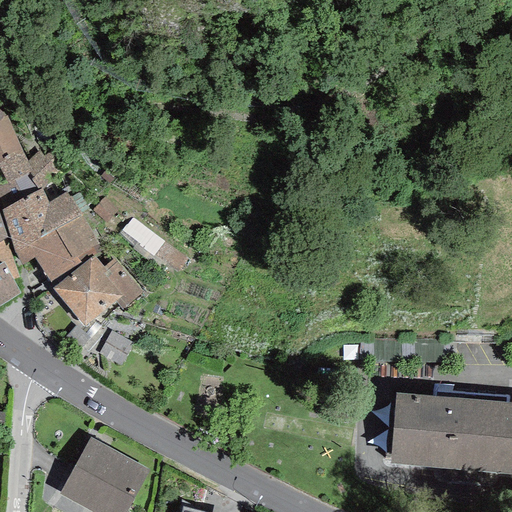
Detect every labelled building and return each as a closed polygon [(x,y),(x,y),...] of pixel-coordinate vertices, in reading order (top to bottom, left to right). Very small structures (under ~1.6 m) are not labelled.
[(6,115),(0,120),(0,169),(5,181),(7,184),(29,173),(31,171),(27,161),(6,115)] [(40,150),(27,161),(31,171),(29,173),(33,177),(29,180),(38,191),(42,188),(64,171),(50,152),(44,156),(40,150)] [(0,183),(0,206),(1,210),(38,191),(29,180),(33,177),(29,173),(7,184),(5,181),(0,183)] [(38,191),(1,210),(15,253),(81,215),(66,192),(48,201),(42,188),(38,191)] [(100,248),(81,215),(15,253),(22,265),(34,257),(51,284),(100,248)] [(94,256),(53,288),(84,327),(115,302),(122,309),(142,292),(114,258),(104,267),(94,256)] [(0,304),(20,292),(3,261),(0,263),(0,304)] [(511,404),(395,395),(389,463),(511,473),(511,404)] [(125,511),(149,470),(90,438),(59,493),(93,511),(125,511)]
